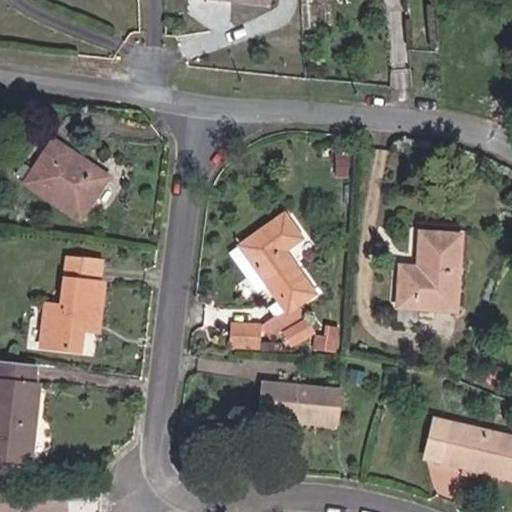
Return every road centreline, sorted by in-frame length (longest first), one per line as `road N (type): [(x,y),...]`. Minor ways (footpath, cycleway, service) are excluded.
road 1 (residential): [(206,93),(157,463),(172,495),(209,503),(341,496),(404,511)]
road 2 (residential): [(206,93),(448,119),(511,142)]
road 3 (residential): [(0,71),(206,93)]
